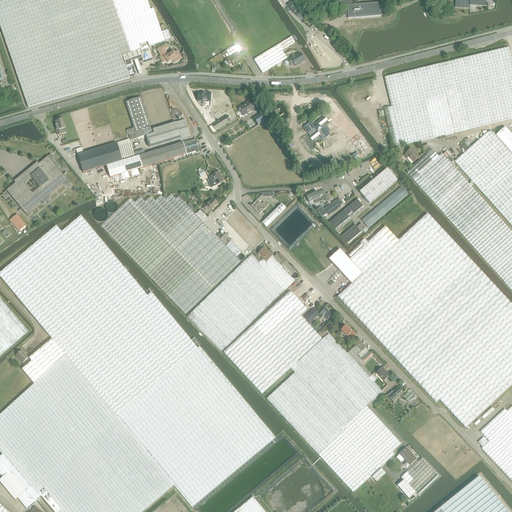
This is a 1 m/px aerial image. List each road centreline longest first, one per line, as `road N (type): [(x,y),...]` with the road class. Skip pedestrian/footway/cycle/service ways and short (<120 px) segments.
road 1 (unclassified): [(179,78),(235,177),(238,203),(466,436)]
road 2 (tertiary): [(179,78),(324,78),(511,32)]
road 3 (tertiary): [(0,123),(179,78)]
